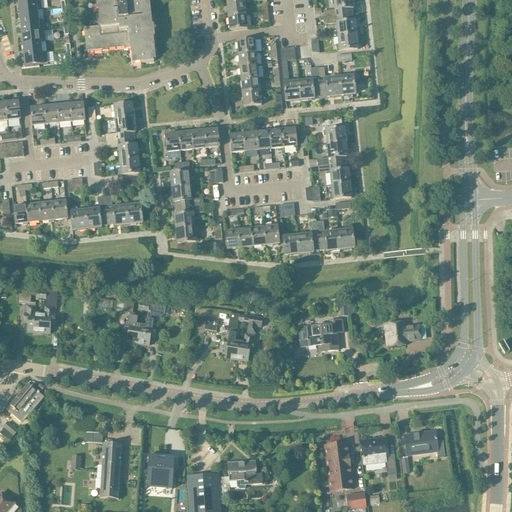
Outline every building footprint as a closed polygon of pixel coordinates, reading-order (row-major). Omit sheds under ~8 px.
[(40,0),(39,0),(18,2),(19,13),(37,11),(42,11),(40,0)] [(136,3),(131,3),(131,0),(98,0),(99,5),(98,5),(100,28),(83,30),(85,51),(92,50),(92,52),(130,48),(132,65),(153,63),(152,55),(153,55),(149,11),(148,3),(136,4),(136,3)] [(135,0),(136,3),(136,4),(148,3),(149,11),(154,10),(152,0),(135,0)] [(348,16),(347,10),(353,9),(353,6),(354,6),(353,0),(333,0),(335,11),(323,12),(324,19),(348,16)] [(245,16),(244,3),(226,5),(228,18),(245,16)] [(37,11),(19,13),(20,24),(38,22),(38,21),(37,11)] [(247,30),(245,16),(228,18),(229,32),(247,30)] [(357,36),(355,25),(354,25),(354,22),(348,22),(348,16),(324,19),(325,25),(336,24),(337,38),(357,36)] [(38,22),(20,24),(21,34),(44,32),(43,21),(38,21),(38,22)] [(44,32),(21,34),(23,45),(41,43),(41,44),(45,43),(44,32)] [(358,47),(357,36),(337,38),(338,46),(335,46),(336,53),(357,51),(357,47),(358,47)] [(319,54),(317,40),(311,41),(312,53),(319,54)] [(255,54),(254,41),(236,42),(237,56),(255,54)] [(41,43),(23,45),(24,56),(42,54),(41,44),(41,43)] [(295,61),(294,48),(287,49),(288,62),(295,61)] [(288,62),(287,49),(280,50),(281,63),(283,81),(285,102),(288,102),(288,103),(300,102),(298,83),(289,84),(289,81),(288,81),(286,62),(288,62)] [(42,54),(24,56),(25,63),(25,67),(43,65),(48,65),(46,53),(42,54)] [(257,67),(255,54),(237,56),(239,69),(257,67)] [(351,62),(351,55),(336,56),(337,63),(351,62)] [(258,80),(257,67),(239,69),(240,82),(258,80)] [(339,78),(325,80),(324,69),(317,70),(319,93),(325,92),(326,98),(329,98),(329,99),(341,98),(339,78)] [(319,93),(317,70),(310,70),(311,82),(298,83),(300,102),(311,101),(311,100),(314,99),(313,94),(319,93)] [(355,95),(353,74),(346,75),(346,78),(339,78),(341,98),(352,97),(352,95),(355,95)] [(259,93),(258,80),(240,82),(242,95),(259,93)] [(261,106),(259,93),(242,95),(243,108),(261,106)] [(20,120),(18,102),(5,104),(7,122),(20,120)] [(85,122),(83,104),(70,106),(71,123),(85,122)] [(134,119),(133,108),(132,108),(132,105),(111,107),(111,114),(115,114),(116,121),(134,119)] [(71,123),(70,106),(57,107),(58,125),(71,123)] [(58,125),(57,107),(43,108),(45,126),(58,125)] [(45,126),(43,108),(31,109),(32,127),(45,126)] [(130,141),(129,134),(135,134),(135,131),(134,119),(116,121),(117,135),(105,136),(106,143),(130,141)] [(297,147),(295,129),(281,131),(283,149),(297,147)] [(346,144),(345,131),(343,132),(343,129),(322,131),(323,138),(326,137),(327,146),(346,144)] [(219,148),(217,130),(204,131),(206,149),(219,148)] [(206,149),(204,131),(191,132),(193,150),(206,149)] [(283,149),(281,131),(268,132),(270,150),(283,149)] [(193,150),(191,132),(178,134),(180,152),(193,150)] [(270,150),(268,132),(255,134),(257,151),(270,150)] [(180,152),(178,134),(165,135),(167,153),(180,152)] [(257,151),(255,134),(242,135),(244,153),(257,151)] [(244,153),(242,135),(229,136),(231,154),(244,153)] [(138,160),(137,149),(136,149),(136,146),(130,147),(130,141),(106,143),(107,150),(118,149),(120,162),(138,160)] [(342,165),(341,158),(346,157),(346,154),(347,154),(346,144),(327,146),(328,158),(316,160),(317,167),(342,165)] [(140,172),(138,160),(120,162),(120,170),(117,170),(118,177),(139,174),(139,172),(140,172)] [(351,185),(349,173),(348,173),(347,169),(342,170),(342,165),(317,167),(318,174),(329,172),(331,187),(351,185)] [(190,186),(189,179),(191,179),(191,173),(170,175),(170,178),(169,178),(170,188),(190,186)] [(138,186),(138,179),(123,180),(124,187),(138,186)] [(352,195),(351,185),(331,187),(332,194),(329,194),(330,201),(351,199),(350,195),(352,195)] [(203,206),(202,199),(191,200),(190,186),(170,188),(171,201),(173,200),(173,204),(178,203),(179,209),(203,206)] [(312,195),(322,194),(321,188),(305,190),(306,202),(313,203),(312,195)] [(106,222),(104,198),(97,199),(98,210),(85,211),(87,231),(98,230),(98,229),(101,228),(100,223),(106,222)] [(126,207),(112,208),(111,198),(104,198),(106,222),(113,222),(113,227),(116,227),(116,228),(128,227),(126,207)] [(67,220),(65,202),(52,204),(54,222),(67,220)] [(141,224),(140,203),(133,203),(133,207),(126,207),(128,227),(139,225),(139,224),(141,224)] [(349,209),(349,203),(335,204),(335,211),(349,209)] [(54,222),(52,204),(39,205),(41,223),(54,222)] [(41,223),(39,205),(26,207),(28,224),(41,223)] [(204,213),(203,206),(179,209),(180,215),(174,216),(174,219),(173,219),(174,230),(194,228),(192,214),(204,213)] [(28,224),(26,207),(13,208),(15,226),(28,224)] [(85,211),(77,212),(76,210),(70,210),(72,231),(75,231),(75,232),(87,231),(85,211)] [(319,247),(316,222),(309,223),(310,234),(296,236),(298,256),(310,254),(310,253),(313,253),(312,248),(319,247)] [(338,232),(324,233),(323,222),(316,222),(319,247),(324,246),(325,252),(329,252),(329,253),(340,251),(338,232)] [(222,240),(220,225),(213,226),(215,240),(222,240)] [(278,245),(277,227),(264,228),(266,246),(278,245)] [(354,249),(352,227),(345,228),(345,231),(338,232),(340,251),(351,250),(351,249),(354,249)] [(174,230),(175,241),(177,241),(177,244),(198,242),(197,235),(195,236),(194,228),(174,230)] [(266,246),(264,228),(251,230),(253,247),(266,246)] [(253,247),(251,230),(238,231),(239,249),(253,247)] [(239,249),(238,231),(225,232),(227,250),(239,249)] [(296,236),(288,237),(288,234),(282,235),(285,256),(287,256),(287,257),(298,256),(296,236)] [(40,316),(34,315),(35,304),(30,303),(31,293),(19,292),(18,305),(27,305),(26,315),(25,315),(24,324),(28,324),(28,334),(38,335),(40,316)] [(53,310),(56,310),(57,294),(46,293),(41,292),(41,300),(46,300),(45,309),(45,316),(40,316),(38,335),(49,335),(50,326),(53,326),(54,317),(52,317),(53,310)] [(111,316),(113,302),(95,299),(93,313),(111,316)] [(134,303),(125,302),(123,313),(129,314),(127,325),(126,325),(125,334),(129,334),(127,343),(137,345),(140,326),(136,325),(137,315),(132,314),(134,303)] [(143,312),(148,312),(147,320),(146,320),(145,327),(140,326),(137,345),(148,346),(150,337),(153,338),(155,329),(154,329),(155,322),(164,315),(165,308),(144,305),(143,312)] [(236,361),(239,342),(234,341),(236,329),(237,323),(242,323),(243,317),(230,314),(228,328),(226,340),(225,340),(223,349),(227,350),(225,359),(236,361)] [(236,361),(247,362),(248,353),(252,354),(254,344),(252,344),(253,338),(253,336),(254,337),(254,335),(255,335),(256,328),(261,329),(262,320),(243,317),(242,323),(248,324),(246,334),(248,334),(247,337),(245,336),(244,343),(239,342),(236,361)] [(218,320),(206,318),(204,330),(216,332),(218,320)] [(343,333),(341,321),(330,322),(331,326),(305,329),(308,347),(320,346),(321,353),(338,351),(336,334),(343,333)] [(420,341),(418,326),(403,328),(402,324),(385,326),(387,348),(405,346),(404,343),(420,341)] [(41,396),(36,392),(28,385),(10,406),(23,417),(25,414),(30,418),(36,410),(32,406),(41,396)] [(4,429),(0,433),(9,441),(17,431),(7,423),(3,428),(4,429)] [(403,475),(409,474),(407,457),(436,453),(437,459),(443,458),(444,456),(443,443),(441,442),(435,443),(435,441),(436,441),(436,438),(435,439),(434,433),(434,435),(425,436),(425,434),(404,437),(406,457),(401,457),(403,475)] [(374,441),(374,442),(370,443),(370,441),(360,443),(363,466),(386,463),(388,481),(396,480),(393,456),(388,456),(386,439),(374,441)] [(335,492),(352,490),(346,444),(325,447),(327,461),(326,463),(326,467),(328,468),(329,480),(333,480),(335,492)] [(120,473),(122,446),(103,445),(101,472),(120,473)] [(148,456),(146,488),(172,490),(174,458),(148,456)] [(80,472),(80,457),(71,457),(70,472),(80,472)] [(245,486),(262,485),(261,474),(260,474),(261,475),(255,475),(254,463),(251,463),(251,465),(247,465),(247,464),(243,464),(243,465),(239,465),(238,464),(227,465),(228,479),(229,483),(236,482),(237,488),(239,490),(245,490),(246,488),(245,486)] [(120,473),(101,472),(99,500),(118,501),(120,473)] [(218,475),(186,477),(188,511),(220,511),(220,500),(229,499),(229,483),(228,477),(218,478),(218,475)] [(0,511),(7,511),(14,505),(1,494),(0,494),(0,511)] [(364,494),(346,497),(348,511),(366,508),(364,494)] [(379,505),(378,496),(369,497),(370,506),(379,505)]
